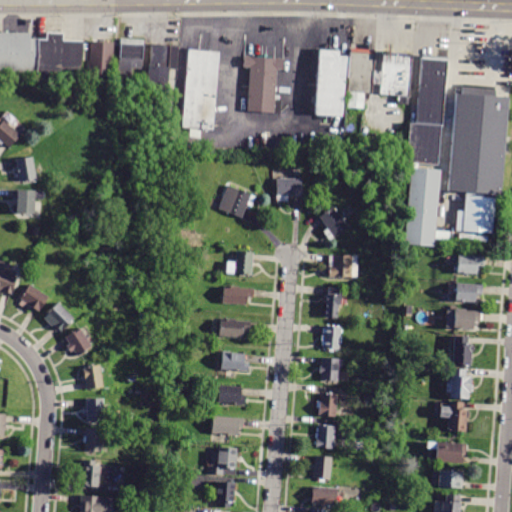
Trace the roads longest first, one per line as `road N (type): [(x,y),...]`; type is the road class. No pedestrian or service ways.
road 1 (tertiary): [(511,7),(0,1)]
road 2 (residential): [(271,511),(290,249)]
road 3 (residential): [(40,511),(45,384),(32,357),(0,331)]
road 4 (residential): [(501,511),(511,381)]
